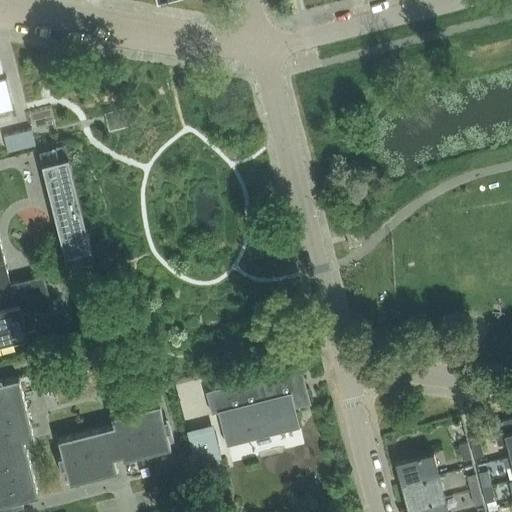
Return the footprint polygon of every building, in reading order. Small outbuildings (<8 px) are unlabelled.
[(0,110),(13,107),(5,76),(0,77),(0,110)] [(115,127),(130,123),(125,107),(111,111),(112,115),(114,120),(115,127)] [(35,143),(31,128),(3,135),(7,150),(35,143)] [(46,182),(64,254),(81,250),(84,261),(94,259),(71,168),(65,143),(55,146),(58,157),(41,161),(46,182)] [(345,229),(350,247),(361,244),(357,226),(350,227),(349,226),(345,227),(346,228),(345,229)] [(52,309),(44,274),(10,283),(0,242),(0,347),(15,344),(14,339),(27,336),(23,322),(25,321),(23,317),(52,309)] [(105,395),(107,395),(126,389),(111,330),(90,335),(102,382),(105,395)] [(90,347),(78,350),(81,361),(93,358),(90,347)] [(299,425),(300,425),(292,397),(307,393),(309,402),(310,402),(306,387),(304,388),(303,384),(306,383),(301,366),(206,390),(212,413),(218,411),(227,444),(228,444),(228,442),(262,433),(263,435),(264,434),(263,433),(298,424),(299,425)] [(22,498),(32,495),(39,493),(25,438),(34,435),(19,376),(3,380),(1,376),(0,375),(0,508),(23,502),(22,498)] [(174,441),(168,417),(164,418),(158,395),(110,407),(114,423),(58,438),(62,454),(58,455),(64,479),(69,478),(70,481),(117,469),(115,460),(171,446),(170,442),(174,441)] [(511,417),(495,422),(490,423),(497,450),(509,447),(511,455),(511,454),(511,417)] [(470,441),(474,456),(483,454),(479,439),(470,441)] [(471,457),(467,442),(458,444),(462,459),(471,457)] [(432,450),(395,460),(396,461),(398,460),(403,482),(401,482),(401,483),(438,474),(432,450)] [(511,454),(511,455),(502,457),(504,467),(511,465),(511,454)] [(487,470),(478,472),(482,487),(491,485),(487,470)] [(466,476),(470,490),(478,488),(475,473),(466,476)] [(438,474),(401,483),(402,484),(403,483),(409,505),(407,505),(407,506),(444,497),(438,474)] [(495,500),(491,485),(482,487),(486,502),(495,500)] [(470,490),(474,505),(482,503),(478,488),(470,490)] [(444,497),(407,506),(407,507),(409,506),(410,511),(447,511),(444,498),(444,497)]
